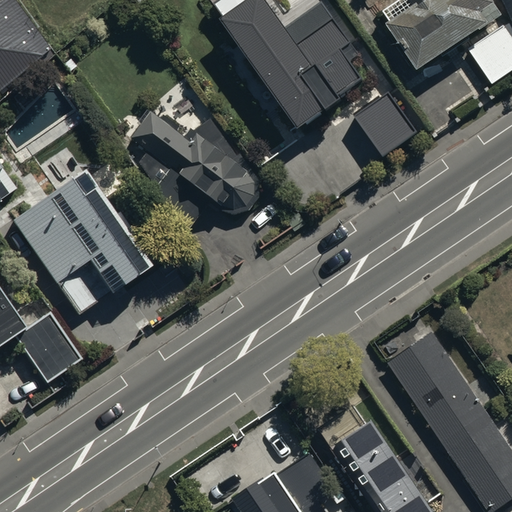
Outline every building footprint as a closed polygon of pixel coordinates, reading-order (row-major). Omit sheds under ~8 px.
[(0,0),(0,62),(38,31),(11,0),(0,0)] [(229,20),(224,24),(300,132),(341,103),(333,92),(363,71),(353,57),(362,50),(336,13),(296,42),(266,0),(218,0),(216,1),(229,20)] [(417,76),(487,26),(479,17),(494,6),(489,0),(382,0),(377,4),(392,25),(384,31),(417,76)] [(511,0),(503,0),(509,15),(504,19),(511,29),(511,0)] [(511,36),(504,24),(469,46),(491,80),(511,66),(511,36)] [(415,127),(386,88),(352,113),(381,152),(415,127)] [(212,206),(237,215),(250,211),(260,199),(262,180),(245,155),(239,155),(216,120),(197,131),(194,128),(190,134),(166,115),(163,118),(155,112),(134,138),(150,150),(131,176),(197,226),(212,206)] [(0,166),(0,194),(17,183),(7,167),(2,170),(0,166)] [(82,169),(15,216),(81,311),(149,264),(82,169)] [(0,345),(15,335),(48,383),(82,360),(50,314),(27,330),(0,290),(0,345)] [(511,447),(433,332),(387,364),(489,511),(490,511),(511,496),(511,447)] [(432,511),(437,509),(370,415),(366,417),(350,395),(318,417),(385,511),(432,511)] [(307,447),(236,495),(247,511),(334,511),(321,491),(332,484),(307,447)]
